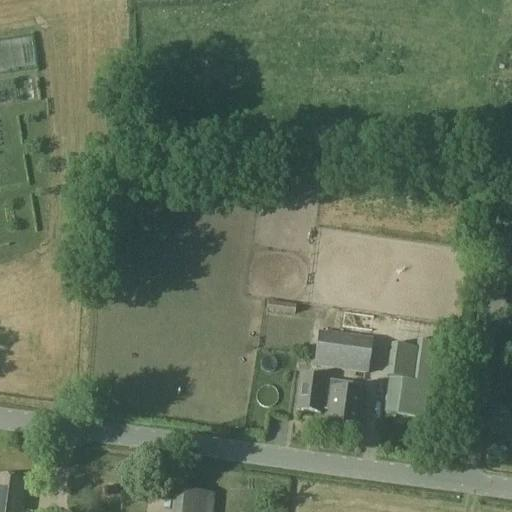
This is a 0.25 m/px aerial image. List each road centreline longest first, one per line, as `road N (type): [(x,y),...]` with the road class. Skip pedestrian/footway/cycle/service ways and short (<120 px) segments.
road 1 (tertiary): [(0,419),(459,483)]
road 2 (unclassified): [(459,483),(511,215)]
